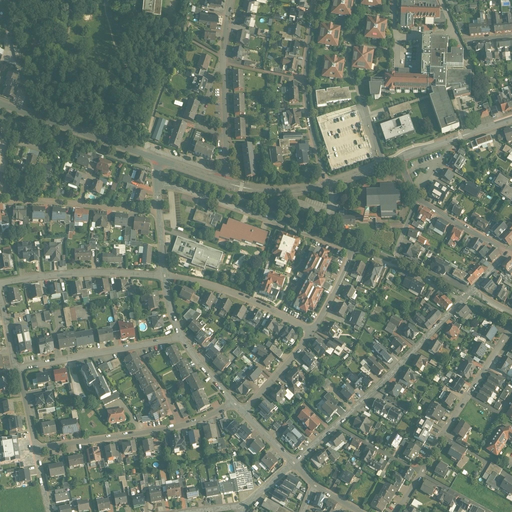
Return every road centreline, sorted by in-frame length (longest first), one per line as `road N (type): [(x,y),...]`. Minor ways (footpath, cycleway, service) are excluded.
road 1 (residential): [(462,300),(292,462)]
road 2 (residential): [(511,329),(396,511)]
road 3 (residential): [(352,249),(156,181)]
road 4 (residential): [(233,398),(180,426),(35,449)]
road 5 (residential): [(315,0),(306,104),(327,184)]
road 6 (residential): [(223,182),(230,0)]
road 7 (residential): [(0,103),(159,160)]
road 8 (residential): [(181,338),(16,366)]
road 9 (residential): [(0,283),(71,273),(164,275)]
road 10 (residential): [(311,332),(253,300),(164,275)]
road 11 (residential): [(0,201),(157,210)]
road 12 (residential): [(400,158),(417,199),(508,252)]
road 13 (residential): [(462,300),(352,249)]
